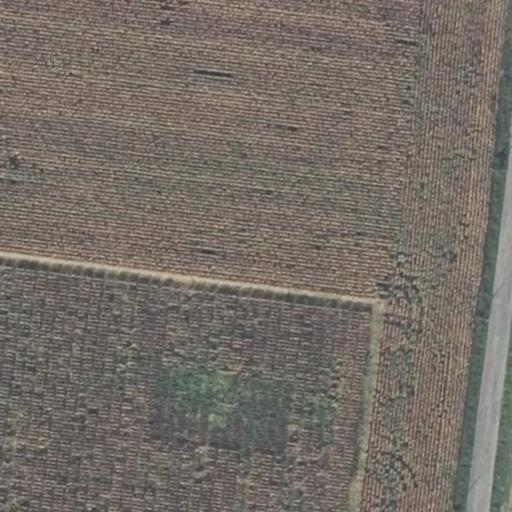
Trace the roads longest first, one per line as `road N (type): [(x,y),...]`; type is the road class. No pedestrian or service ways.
road 1 (unclassified): [(511,258),(481,511)]
road 2 (unknown): [(510,30),(355,0)]
